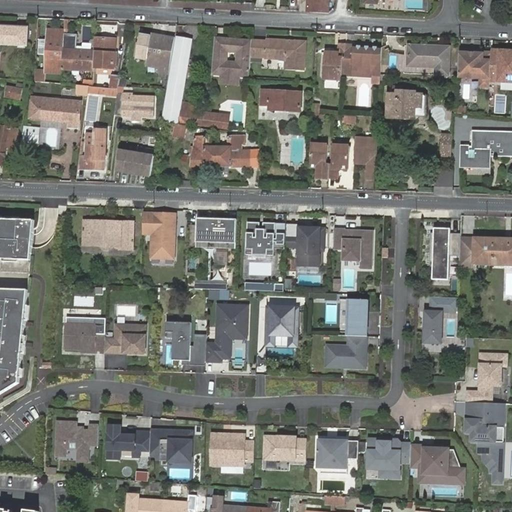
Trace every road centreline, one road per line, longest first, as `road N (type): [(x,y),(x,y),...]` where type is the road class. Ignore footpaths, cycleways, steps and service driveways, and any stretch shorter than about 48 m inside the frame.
road 1 (residential): [(403,202),(396,381),(387,401),(201,402),(64,386),(0,425)]
road 2 (residential): [(0,4),(449,28)]
road 3 (residential): [(0,191),(403,202)]
